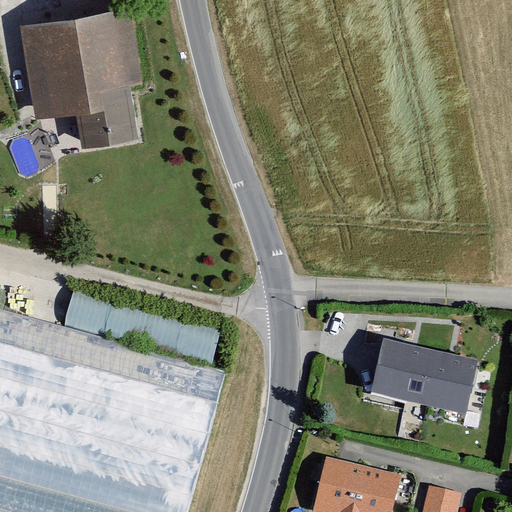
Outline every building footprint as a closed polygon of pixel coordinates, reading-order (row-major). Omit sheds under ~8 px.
[(130,12),(20,30),(34,120),(75,114),(81,148),(136,139),(127,87),(142,85),(130,12)] [(0,511),(188,511),(223,364),(200,359),(206,331),(162,321),(163,316),(72,295),(65,324),(0,308),(0,511)] [(383,339),(372,390),(467,412),(479,361),(383,339)] [(326,463),(314,511),(390,511),(398,480),(326,463)] [(429,493),(424,511),(453,511),(456,500),(429,493)]
